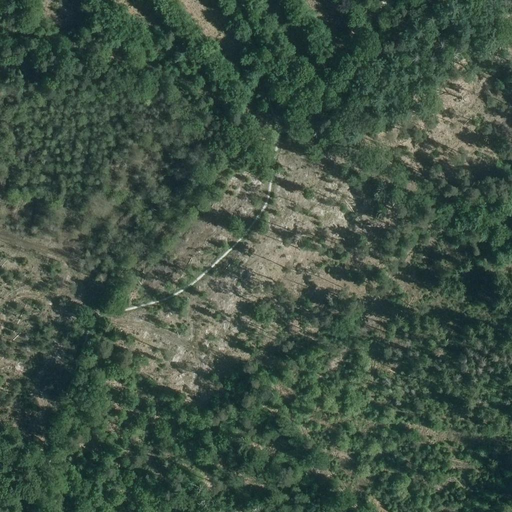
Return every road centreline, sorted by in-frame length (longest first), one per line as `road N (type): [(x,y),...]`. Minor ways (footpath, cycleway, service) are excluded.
road 1 (track): [(271,116),(131,62),(0,33)]
road 2 (track): [(511,224),(278,119)]
